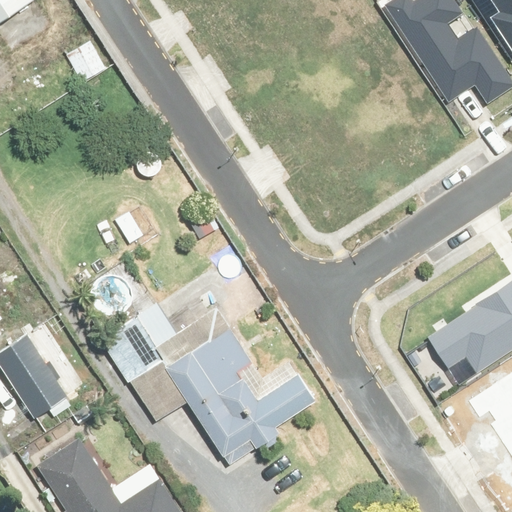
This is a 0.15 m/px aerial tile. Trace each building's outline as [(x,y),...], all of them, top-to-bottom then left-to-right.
[(0,0),(0,17),(26,0),(0,0)] [(445,105),(476,85),(487,103),(511,88),(511,71),(508,65),(467,0),(426,0),(416,6),(412,0),(397,0),(384,8),(445,105)] [(511,0),(489,0),(498,12),(488,18),(511,52),(511,0)] [(106,70),(91,43),(68,55),(83,83),(106,70)] [(161,363),(132,382),(158,421),(188,402),(230,466),(278,434),(275,429),(315,402),(290,364),(264,381),(229,328),(165,370),(161,363)] [(23,334),(0,349),(0,371),(31,417),(64,394),(23,334)] [(341,445),(324,420),(296,438),(313,464),(341,445)] [(121,506),(82,439),(37,465),(64,511),(176,511),(160,484),(121,506)]
